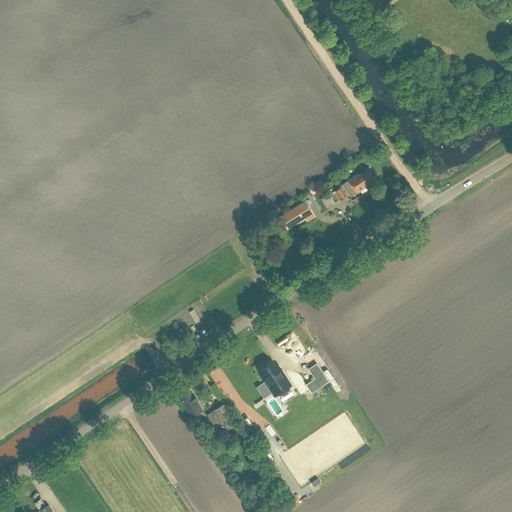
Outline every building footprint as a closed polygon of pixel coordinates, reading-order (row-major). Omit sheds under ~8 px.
[(369,172),(367,169),(358,175),(358,174),(348,180),(357,193),(367,186),(366,185),(374,179),(373,177),(373,176),(370,172),(369,172)] [(334,204),(336,203),(347,196),(341,187),(329,196),(334,204)] [(281,219),(288,230),(313,213),(306,202),(281,219)] [(279,370),(271,358),(258,367),(263,375),(262,376),(275,396),(291,385),(281,369),(279,370)] [(329,380),(316,363),(308,368),(315,378),(306,384),(312,392),(329,380)] [(192,393),(185,384),(175,391),(192,417),(199,412),(194,404),(198,401),(193,393),(192,393)] [(228,426),(236,421),(224,402),(207,414),(215,426),(222,421),(223,422),(224,421),(228,426)] [(259,455),(270,451),(259,427),(249,431),(259,455)] [(53,511),(48,504),(47,505),(41,498),(34,502),(40,510),(40,511),(53,511)]
